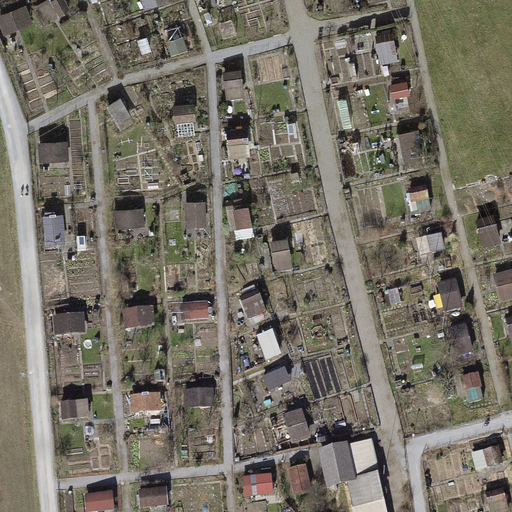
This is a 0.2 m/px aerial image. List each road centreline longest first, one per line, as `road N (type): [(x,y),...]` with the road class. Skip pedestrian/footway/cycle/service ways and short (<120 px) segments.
road 1 (track): [(47,511),(15,132),(0,92)]
road 2 (motorway): [(203,511),(49,295),(0,211)]
road 3 (motorway): [(0,364),(101,511)]
